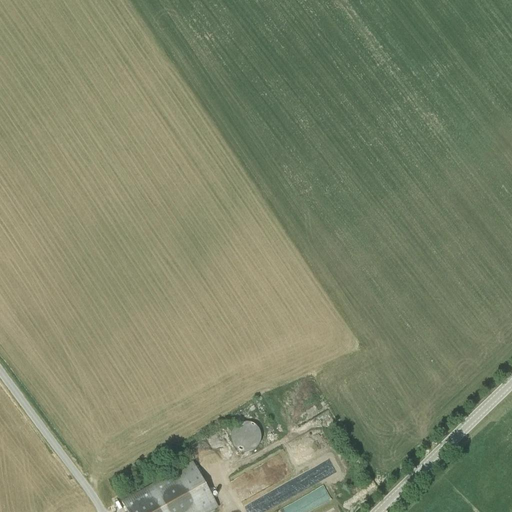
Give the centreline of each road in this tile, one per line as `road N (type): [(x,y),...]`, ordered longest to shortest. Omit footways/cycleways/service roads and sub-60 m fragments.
road 1 (tertiary): [(378,511),(511,382)]
road 2 (unclassified): [(102,511),(0,371)]
